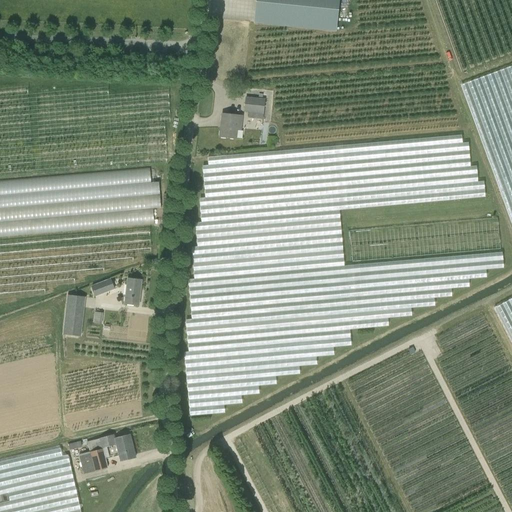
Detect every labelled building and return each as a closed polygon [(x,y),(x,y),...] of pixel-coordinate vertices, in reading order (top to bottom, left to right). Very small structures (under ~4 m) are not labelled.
[(257,0),(255,23),(334,31),(337,0),(257,0)] [(248,112),(248,118),(263,119),(265,99),(246,97),(244,112),(248,112)] [(240,131),(242,116),(221,114),(219,137),(235,139),(236,130),(240,131)] [(200,197),(202,220),(487,198),(485,180),(479,181),(478,165),(471,166),(470,142),(464,142),(463,136),(209,155),(209,164),(204,165),(206,197),(200,197)] [(0,179),(0,235),(87,230),(88,223),(82,221),(79,221),(65,218),(66,215),(78,214),(78,215),(92,214),(93,227),(153,223),(152,208),(162,207),(160,182),(152,182),(151,168),(83,173),(81,181),(67,182),(82,186),(81,190),(65,191),(64,184),(66,184),(65,177),(57,178),(57,176),(0,179)] [(186,322),(189,345),(193,342),(190,336),(189,332),(437,308),(431,298),(454,296),(453,289),(471,287),(470,278),(459,279),(456,274),(506,270),(504,250),(203,278),(199,271),(206,267),(345,253),(343,236),(257,244),(252,235),(223,238),(223,233),(227,232),(225,228),(229,228),(227,223),(189,227),(198,321),(186,322)] [(115,289),(110,279),(91,286),(95,297),(115,289)] [(127,279),(124,304),(138,305),(141,280),(127,279)] [(85,297),(84,297),(67,295),(62,334),(81,337),(85,297)] [(93,322),(93,323),(101,324),(101,323),(101,322),(102,313),(94,312),(93,322)] [(89,452),(79,454),(84,473),(107,468),(102,449),(102,448),(116,445),(116,446),(120,462),(135,458),(129,435),(114,439),(113,435),(87,442),(90,452),(89,452)] [(69,444),(70,449),(83,446),(82,441),(69,444)] [(0,501),(2,501),(9,500),(7,491),(0,493),(0,501)]
